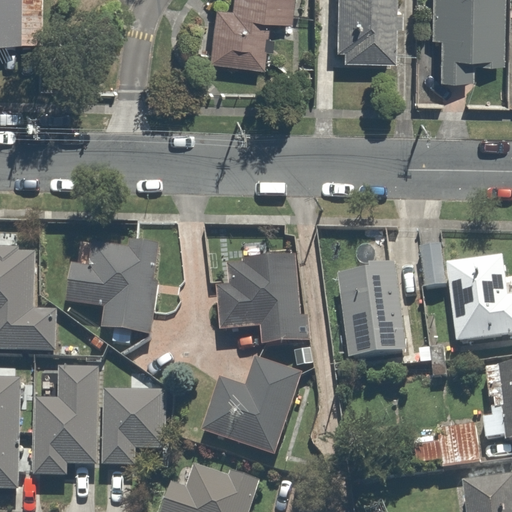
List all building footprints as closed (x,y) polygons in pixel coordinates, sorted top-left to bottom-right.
[(0,0),(0,36),(11,36),(11,0),(0,0)] [(283,0),(228,0),(228,3),(207,2),(204,63),(256,65),(259,20),(282,22),(283,0)] [(327,0),(325,58),(387,61),(388,27),(396,27),(397,9),(389,9),(389,0),(327,0)] [(427,0),(426,39),(431,39),(429,79),(469,81),(469,63),(496,64),(499,0),(427,0)] [(502,251),(449,259),(448,239),(419,241),(423,286),(447,284),(455,341),(511,333),(511,288),(507,289),(502,251)] [(90,267),(67,266),(65,301),(103,303),(101,331),(152,334),(157,245),(92,241),(90,267)] [(38,249),(0,247),(0,346),(53,350),(56,309),(34,308),(38,249)] [(398,251),(337,259),(350,358),(410,350),(398,251)] [(229,280),(215,281),(217,330),(257,328),(258,342),(302,340),(298,255),(246,258),(246,264),(229,264),(229,280)] [(240,383),(221,375),(200,430),(270,457),(291,403),(302,374),(252,354),(240,383)] [(511,435),(511,357),(502,357),(502,365),(484,365),(485,435),(511,435)] [(69,459),(98,461),(102,385),(103,367),(60,364),(58,398),(33,397),(29,474),(68,477),(69,459)] [(0,487),(20,489),(21,474),(27,377),(0,375),(0,487)] [(168,389),(102,385),(98,461),(98,466),(137,469),(164,470),(168,389)] [(435,419),(436,435),(439,435),(440,466),(480,464),(478,417),(435,419)] [(436,435),(411,436),(411,451),(414,451),(415,474),(441,473),(440,466),(439,435),(436,435)] [(187,481),(172,476),(160,511),(252,511),(255,502),(261,483),(193,462),(187,481)] [(467,511),(511,511),(511,477),(465,481),(467,511)] [(434,496),(432,480),(403,484),(405,500),(434,496)]
